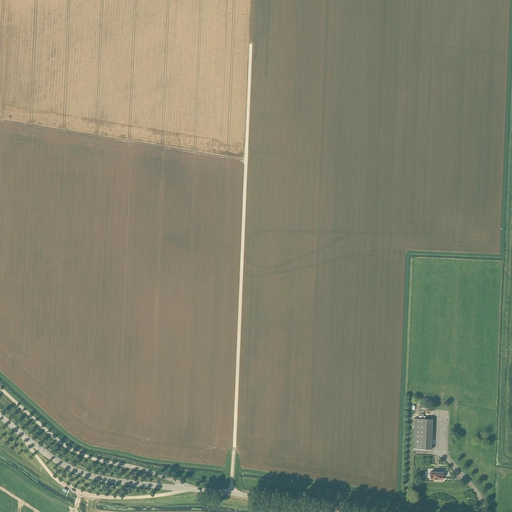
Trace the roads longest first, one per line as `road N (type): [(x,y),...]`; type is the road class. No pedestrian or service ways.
road 1 (track): [(230,493),(250,43)]
road 2 (tertiary): [(367,511),(88,475),(0,416)]
road 3 (track): [(511,190),(501,451),(511,462)]
road 4 (track): [(184,488),(128,498),(83,493),(54,478),(23,435)]
